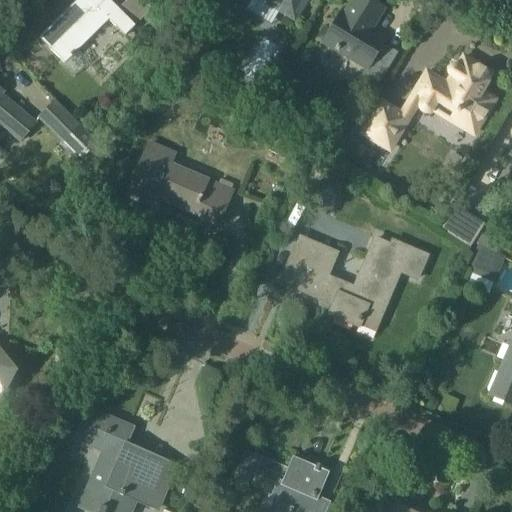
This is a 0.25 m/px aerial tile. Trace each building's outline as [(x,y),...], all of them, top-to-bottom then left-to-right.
[(125,0),(117,9),(108,0),(83,0),(84,1),(78,7),(73,3),(42,33),(53,44),(49,48),(63,62),(108,17),(124,34),(134,25),(133,25),(149,9),(140,0),(125,0)] [(267,0),(266,3),(293,20),(305,0),(267,0)] [(380,84),(398,54),(382,45),(385,40),(367,29),(372,22),(374,23),(383,8),(368,0),(352,0),(344,15),(340,13),(322,42),(366,69),(363,74),(380,84)] [(426,73),(411,98),(420,104),(419,107),(420,110),(421,113),(424,114),(427,114),(430,113),(433,111),(452,123),(474,136),(480,127),(492,106),(490,98),(482,93),(493,75),(492,74),(491,76),(468,62),(459,64),(457,67),(455,67),(452,67),(450,68),(448,71),(448,73),(449,76),(451,78),(447,85),(426,73)] [(0,120),(10,129),(8,131),(19,141),(34,124),(0,94),(0,93),(2,91),(0,89),(0,120)] [(81,127),(56,100),(37,119),(80,162),(98,144),(81,127)] [(380,103),(361,135),(384,149),(404,117),(380,103)] [(287,161),(294,148),(275,138),(268,151),(287,161)] [(190,211),(194,203),(221,214),(230,192),(169,166),(174,156),(149,145),(127,196),(151,206),(155,196),(190,211)] [(324,182),(312,209),(328,216),(339,189),(324,182)] [(479,235),(486,225),(456,206),(440,231),(471,249),(475,242),(479,235)] [(377,324),(399,273),(416,280),(424,262),(374,241),(353,292),(324,279),(335,255),(312,245),(310,250),(298,244),(290,262),(302,266),(299,272),(295,270),(288,286),(317,299),(321,289),(336,296),(328,315),(357,327),(362,318),(377,324)] [(472,266),(469,273),(487,281),(498,256),(496,255),(478,246),(474,256),(470,265),(472,266)] [(511,343),(491,394),(511,403),(511,343)] [(154,511),(163,489),(159,487),(166,469),(135,456),(133,460),(121,455),(132,429),(85,410),(73,439),(103,451),(95,471),(92,470),(86,485),(88,485),(79,507),(91,511),(104,511),(105,511),(106,511),(129,511),(131,509),(133,510),(135,503),(154,511)] [(317,511),(323,499),(319,498),(330,474),(292,458),(287,469),(245,452),(233,480),(250,487),(256,474),(279,484),(274,496),(276,497),(270,511),(317,511)]
